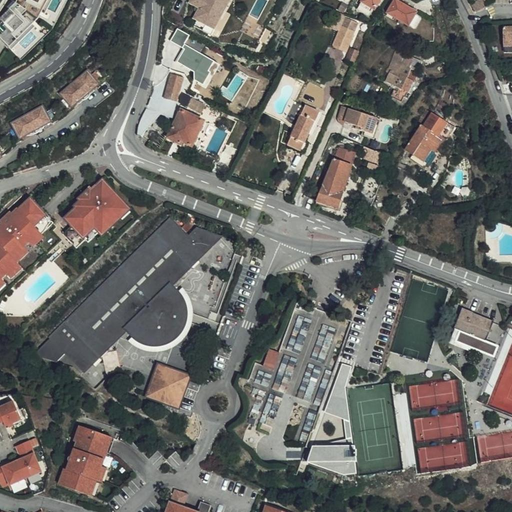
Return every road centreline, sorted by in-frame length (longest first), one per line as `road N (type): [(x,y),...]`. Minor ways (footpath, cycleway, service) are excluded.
road 1 (tertiary): [(112,155),(135,181),(282,237)]
road 2 (residential): [(282,237),(218,401)]
road 3 (tertiary): [(361,241),(511,294)]
road 4 (tertiary): [(292,213),(158,165)]
road 5 (residential): [(458,0),(511,130)]
road 6 (unknown): [(292,213),(341,86)]
road 7 (tertiary): [(0,93),(61,55),(94,0)]
road 8 (residential): [(0,163),(108,89)]
